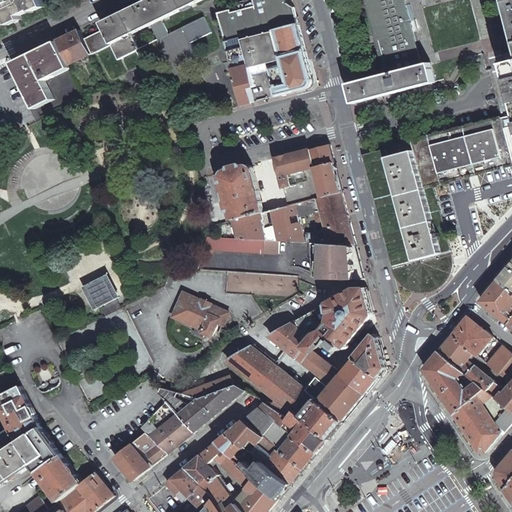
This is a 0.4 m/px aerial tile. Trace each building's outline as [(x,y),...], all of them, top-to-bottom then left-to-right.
[(0,0),(0,24),(7,21),(9,25),(22,19),(20,15),(32,9),(33,11),(46,6),(43,0),(0,0)] [(205,0),(146,0),(102,22),(105,29),(85,39),(93,53),(93,55),(112,45),(119,60),(138,51),(145,65),(166,56),(173,70),(159,77),(166,92),(187,82),(180,67),(200,57),(192,42),(213,32),(205,17),(170,35),(163,20),(205,0)] [(245,0),(238,2),(239,7),(219,13),(227,42),(228,42),(239,39),(244,37),(299,22),(297,17),(295,16),(294,15),(296,12),(295,7),(288,3),(287,0),(245,0)] [(405,0),(367,0),(375,30),(377,38),(384,63),(386,74),(381,75),(351,83),(350,83),(355,102),(437,81),(432,62),(423,65),(405,0)] [(299,22),(244,37),(252,67),(254,74),(273,69),(280,95),(310,88),(311,87),(313,85),(314,83),(314,81),(314,77),(312,70),(299,22)] [(85,39),(81,30),(59,40),(71,65),(93,53),(85,39)] [(244,37),(239,39),(246,68),(252,67),(244,37)] [(239,39),(228,42),(245,105),(255,102),(251,88),(246,68),(239,39)] [(71,65),(59,40),(54,43),(14,63),(37,108),(56,99),(47,80),(72,67),(71,65)] [(511,122),(511,64),(511,62),(499,65),(500,68),(511,113),(503,115),(500,116),(502,125),(511,122)] [(246,68),(251,88),(257,86),(254,74),(252,67),(246,68)] [(511,161),(511,160),(502,125),(500,116),(386,147),(388,157),(375,161),(402,263),(443,252),(440,238),(448,236),(434,183),(511,161)] [(318,166),(335,162),(331,143),(313,148),(318,166)] [(364,153),(394,265),(402,263),(375,161),(388,157),(386,147),(364,153)] [(295,184),(292,172),(318,166),(313,148),(278,157),(285,187),(295,184)] [(325,196),(343,192),(337,168),(335,162),(318,166),(325,196)] [(236,219),(237,219),(261,213),(265,212),(255,172),(255,170),(254,169),(254,168),(253,168),(252,167),(251,167),(250,166),(249,166),(248,165),(229,170),(228,172),(227,172),(226,173),(226,175),(226,177),(226,178),(226,180),(230,193),(236,219)] [(309,242),(314,242),(357,245),(352,225),(343,192),(325,196),(297,204),(300,216),(324,211),(325,212),(315,215),(316,220),(321,222),(326,221),(328,227),(307,234),(309,242)] [(273,210),(280,240),(292,241),(306,242),(300,216),(297,204),(289,206),(278,208),(275,209),(273,210)] [(241,238),(268,239),(261,213),(237,219),(241,238)] [(211,237),(205,250),(280,253),(280,240),(268,239),(241,238),(215,237),(211,237)] [(314,242),(316,276),(327,278),(332,278),(366,280),(357,245),(314,242)] [(511,267),(511,266),(500,279),(511,288),(511,267)] [(227,272),(227,292),(290,294),(291,274),(227,272)] [(106,277),(89,285),(87,290),(93,301),(92,301),(95,306),(118,294),(115,289),(114,289),(109,278),(106,277)] [(511,288),(500,279),(482,301),(511,325),(511,324),(511,288)] [(375,315),(368,286),(358,287),(271,336),(317,373),(323,378),(333,366),(314,351),(328,333),(332,337),(343,346),(347,349),(375,315)] [(184,292),(173,316),(205,329),(204,332),(213,336),(219,323),(224,325),(230,312),(212,305),(212,303),(202,299),(201,300),(184,292)] [(470,315),(454,335),(475,352),(479,355),(495,336),(470,315)] [(381,337),(377,334),(358,357),(382,376),(389,367),(381,337)] [(454,335),(441,350),(462,368),(469,359),(475,352),(454,335)] [(338,351),(343,346),(332,337),(328,343),(338,351)] [(489,363),(500,373),(511,357),(511,349),(505,344),(492,359),(489,363)] [(279,366),(254,345),(228,360),(262,387),(279,366)] [(462,368),(441,350),(426,368),(457,414),(488,389),(474,378),(464,385),(459,378),(467,372),(462,368)] [(486,354),(482,358),(489,363),(492,359),(490,357),(486,354)] [(358,357),(357,357),(343,375),(367,394),(382,376),(358,357)] [(511,357),(500,373),(511,382),(511,357)] [(469,359),(462,368),(467,372),(474,378),(488,389),(511,409),(511,385),(508,390),(469,359)] [(305,387),(279,366),(262,387),(278,400),(273,406),(286,414),(285,415),(291,419),(297,412),(312,394),(313,393),(305,387)] [(333,366),(323,378),(329,383),(333,387),(343,375),(338,371),(333,366)] [(228,373),(178,392),(184,394),(232,376),(228,373)] [(323,378),(317,373),(305,387),(313,393),(312,394),(314,396),(319,391),(323,385),(324,384),(325,384),(327,384),(328,385),(329,383),(323,378)] [(319,391),(314,396),(345,421),(367,394),(343,375),(333,387),(326,396),(319,391)] [(236,386),(232,376),(184,394),(201,399),(236,386)] [(333,387),(329,383),(328,385),(327,384),(325,384),(324,384),(323,385),(319,391),(326,396),(333,387)] [(159,392),(168,403),(169,402),(197,432),(218,414),(248,390),(238,384),(236,385),(236,386),(201,399),(184,394),(178,392),(174,391),(162,387),(159,392)] [(0,455),(43,426),(23,385),(0,396),(0,401),(13,428),(11,428),(0,435),(0,455)] [(511,409),(488,389),(457,414),(482,451),(489,451),(511,423),(511,409)] [(314,396),(312,394),(297,412),(331,438),(345,421),(314,396)] [(168,403),(143,427),(149,432),(171,453),(197,432),(169,402),(168,403)] [(286,414),(273,406),(267,402),(261,407),(318,453),(331,438),(297,412),(291,419),(285,415),(286,414)] [(318,453),(261,407),(248,419),(268,436),(267,437),(305,469),(318,453)] [(268,436),(248,419),(231,433),(245,446),(249,442),(250,443),(253,439),(258,444),(260,445),(261,444),(267,437),(268,436)] [(63,455),(43,426),(0,455),(0,486),(34,464),(40,472),(64,455),(63,455)] [(149,432),(116,457),(135,480),(171,453),(149,432)] [(245,446),(231,433),(219,443),(237,460),(243,465),(259,478),(281,498),(293,484),(269,465),(251,451),(245,446)] [(305,469),(267,437),(261,444),(276,457),(269,465),(293,484),(305,469)] [(237,460),(219,443),(213,447),(203,455),(211,464),(212,464),(218,459),(247,488),(243,493),(237,485),(235,487),(239,492),(233,497),(219,477),(207,489),(217,500),(217,499),(226,511),(229,511),(242,497),(259,478),(243,465),(237,460)] [(276,457),(261,444),(260,445),(258,444),(251,451),(269,465),(276,457)] [(379,461),(387,472),(398,464),(390,453),(379,461)] [(511,483),(511,453),(499,469),(499,476),(508,489),(511,483)] [(64,455),(40,472),(60,501),(83,483),(77,474),(75,475),(68,466),(70,465),(64,455)] [(211,464),(203,455),(187,468),(204,486),(207,489),(219,477),(222,475),(212,464),(211,464)] [(372,466),(351,486),(363,499),(389,474),(380,466),(376,470),(372,466)] [(204,486),(187,468),(180,474),(170,482),(186,502),(193,496),(192,496),(204,486)] [(96,511),(117,495),(98,472),(83,483),(60,501),(69,511),(96,511)] [(269,511),(281,498),(259,478),(242,497),(251,511),(269,511)] [(207,489),(204,486),(192,496),(193,496),(207,510),(217,500),(207,489)] [(19,511),(46,511),(51,508),(42,496),(19,511)] [(251,511),(242,497),(229,511),(251,511)] [(226,511),(217,499),(217,500),(207,510),(204,511),(226,511)] [(69,511),(60,501),(52,508),(51,508),(46,511),(69,511)]
